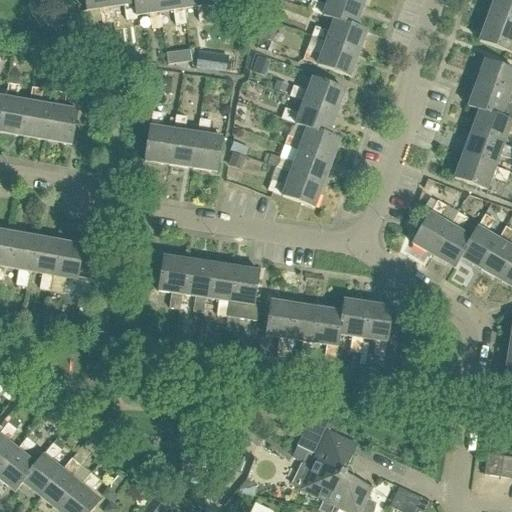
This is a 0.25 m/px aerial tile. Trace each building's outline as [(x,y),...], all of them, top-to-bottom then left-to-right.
[(112,25),(110,11),(108,0),(84,0),(86,14),(100,12),(102,26),(112,25)] [(136,19),(133,0),(108,0),(110,11),(124,9),(126,23),(136,21),(136,19)] [(159,15),(161,15),(158,0),(133,0),(136,19),(149,17),(151,32),(162,30),(159,15)] [(183,12),(184,11),(182,0),(158,0),(161,15),(172,13),(175,28),(185,27),(183,12)] [(182,0),(184,11),(196,10),(198,25),(209,23),(207,8),(208,8),(206,0),(182,0)] [(356,30),(364,8),(342,0),(328,0),(326,8),(312,3),(308,12),(319,16),(319,17),(333,23),(356,30)] [(494,0),(487,21),(511,29),(511,4),(508,3),(500,0),(494,0)] [(268,12),(264,22),(279,27),(283,17),(268,12)] [(511,29),(487,21),(479,43),(511,56),(511,55),(511,29)] [(367,35),(356,30),(333,23),(329,35),(315,30),(311,39),(325,45),(358,58),(367,35)] [(259,43),(257,50),(270,55),(272,48),(259,43)] [(115,44),(104,45),(105,56),(116,55),(115,44)] [(349,81),(358,58),(325,45),(321,57),(306,52),(303,62),(317,67),(316,68),(349,81)] [(189,53),(165,56),(166,68),(190,65),(189,53)] [(204,55),(203,70),(231,73),(233,58),(204,55)] [(511,73),(485,63),(477,86),(509,98),(511,99),(511,73)] [(79,89),(81,74),(65,71),(63,87),(79,89)] [(11,75),(9,85),(18,86),(20,76),(11,75)] [(304,105),(337,116),(345,94),(312,81),(307,94),(293,89),(290,99),(304,105)] [(172,96),(173,84),(160,82),(158,95),(172,96)] [(277,84),(274,92),(285,96),(288,88),(277,84)] [(9,86),(0,131),(0,135),(23,139),(30,105),(16,102),(19,88),(9,86)] [(477,86),(468,109),(479,113),(487,116),(501,121),(511,124),(511,99),(509,98),(477,86)] [(48,144),(53,109),(40,107),(43,92),(32,90),(30,105),(23,139),(48,144)] [(53,109),(48,144),(72,148),(78,114),(64,111),(67,97),(56,95),(53,109)] [(328,139),(337,116),(304,105),(299,117),(285,111),(281,121),(296,127),(296,128),(307,132),(328,139)] [(511,124),(501,121),(479,113),(471,135),(504,148),(509,135),(511,135),(511,124)] [(168,167),(174,134),(161,132),(163,116),(153,115),(150,130),(149,130),(144,164),(168,167)] [(193,171),(197,137),(184,135),(187,120),(176,119),(174,134),(168,167),(193,171)] [(197,137),(193,171),(217,175),(222,141),(208,139),(211,124),(200,122),(197,137)] [(340,143),(328,139),(307,132),(303,143),(288,138),(285,148),(299,153),(332,166),(340,143)] [(511,150),(504,148),(471,135),(463,158),(496,170),(501,157),(511,161),(511,150)] [(233,145),(230,153),(246,158),(249,150),(233,145)] [(280,161),(276,171),(291,176),(323,188),(332,166),(299,153),(295,166),(280,161)] [(242,173),(246,160),(233,156),(229,169),(242,173)] [(276,171),(280,161),(270,157),(267,167),(276,171)] [(509,175),(496,170),(463,158),(454,181),(487,193),(492,180),(506,185),(509,175)] [(315,211),(323,188),(291,176),(286,189),(271,183),(268,193),(315,211)] [(433,259),(450,229),(439,223),(447,209),(438,204),(430,217),(429,217),(412,247),(433,259)] [(459,260),(477,229),(470,241),(460,235),(467,221),(459,216),(451,229),(450,229),(433,259),(453,271),(459,260)] [(480,273),(498,242),(487,236),(494,223),(485,218),(478,230),(477,229),(459,260),(480,273)] [(501,285),(511,266),(511,250),(507,248),(511,240),(511,233),(506,230),(498,242),(480,273),(501,285)] [(0,285),(3,286),(5,271),(12,236),(0,234),(0,285)] [(12,236),(5,271),(19,273),(16,288),(27,290),(29,275),(36,241),(12,236)] [(53,279),(60,245),(36,241),(29,275),(43,278),(40,292),(50,294),(53,279)] [(60,245),(53,279),(66,282),(64,296),(74,298),(76,283),(77,284),(84,249),(60,245)] [(182,298),(188,263),(163,259),(158,294),(172,297),(170,311),(179,313),(182,298)] [(206,302),(212,267),(188,263),(182,298),(196,300),(193,315),(204,317),(206,302)] [(511,266),(501,285),(511,290),(511,266)] [(230,305),(235,270),(212,267),(206,302),(219,304),(217,319),(227,320),(230,305)] [(255,325),(258,308),(255,308),(260,274),(235,270),(230,305),(227,320),(255,325)] [(362,343),(368,308),(344,304),(342,316),(339,339),(352,341),(350,355),(360,356),(362,343)] [(290,343),(294,309),(270,305),(265,339),(279,341),(277,356),(287,358),(290,343)] [(368,308),(362,343),(375,344),(373,359),(384,360),(386,346),(387,346),(392,311),(368,308)] [(314,346),(318,312),(294,309),(290,343),(303,345),(301,360),(312,361),(314,346)] [(339,339),(342,316),(318,312),(314,346),(327,348),(324,363),(334,365),(337,351),(339,339)] [(38,316),(35,328),(44,329),(46,317),(38,316)] [(62,334),(64,320),(46,316),(46,317),(44,329),(43,331),(62,334)] [(83,323),(65,320),(62,334),(80,338),(83,323)] [(154,360),(155,349),(141,347),(139,358),(154,360)] [(191,365),(193,352),(179,350),(177,363),(191,365)] [(234,367),(249,369),(250,356),(236,354),(234,367)] [(334,365),(332,382),(348,384),(352,358),(336,356),(334,365)] [(375,388),(377,371),(359,368),(357,385),(375,388)] [(511,371),(506,370),(502,395),(511,396),(511,371)] [(0,396),(9,403),(17,394),(0,379),(0,396)] [(233,415),(225,425),(231,456),(243,439),(257,449),(265,438),(233,415)] [(340,475),(345,474),(357,449),(329,435),(333,428),(317,421),(310,423),(293,460),(302,465),(307,454),(318,459),(316,464),(340,475)] [(0,473),(17,453),(8,445),(17,433),(8,426),(0,435),(0,473)] [(22,485),(35,467),(26,459),(35,448),(27,441),(17,453),(0,473),(0,483),(14,495),(22,485)] [(40,500),(62,473),(52,466),(62,454),(53,447),(44,458),(43,457),(35,467),(22,485),(40,500)] [(344,477),(345,474),(340,475),(316,464),(318,459),(307,454),(302,465),(290,488),(323,504),(324,502),(329,505),(341,481),(347,478),(344,477)] [(484,477),(500,479),(503,458),(488,456),(484,477)] [(511,481),(511,479),(511,459),(503,458),(500,479),(511,481)] [(55,511),(62,511),(81,488),(72,481),(81,469),(72,462),(63,474),(62,473),(40,500),(55,511)] [(121,475),(110,488),(117,494),(128,481),(121,475)] [(81,488),(62,511),(93,511),(100,504),(90,495),(99,484),(91,478),(82,489),(81,488)] [(324,502),(323,504),(319,511),(333,511),(335,509),(341,511),(373,511),(375,505),(367,501),(372,491),(347,478),(341,481),(329,505),(324,502)] [(247,484),(238,495),(241,497),(257,501),(255,490),(247,484)] [(396,511),(402,511),(410,496),(399,490),(390,509),(396,511)] [(415,511),(421,501),(410,496),(402,511),(415,511)] [(421,501),(415,511),(429,511),(432,506),(421,501)] [(162,511),(153,505),(150,502),(142,511),(162,511)]
